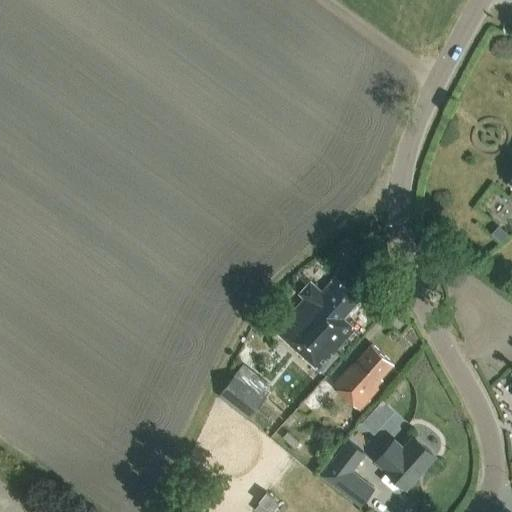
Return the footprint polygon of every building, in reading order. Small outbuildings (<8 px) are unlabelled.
[(318,293),(308,284),(299,294),(308,303),(279,335),(318,370),(353,330),(341,319),(357,300),(332,277),(318,293)] [(380,378),(392,363),(369,343),(331,386),(358,410),(377,388),(375,386),(381,379),(380,378)] [(266,397),(236,375),(219,397),(249,420),(266,397)] [(435,457),(411,436),(401,447),(392,439),(373,460),(405,489),(435,457)] [(362,507),(376,487),(354,470),(367,453),(348,439),(320,476),(362,507)] [(277,504),(272,500),(273,498),(265,491),(257,501),(271,511),(277,504)]
